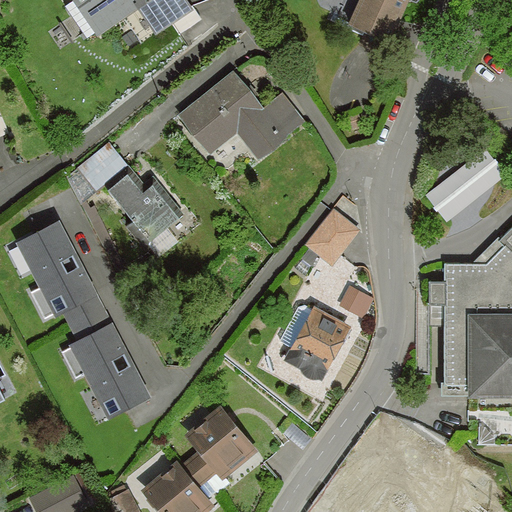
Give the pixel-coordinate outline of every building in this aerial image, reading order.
[(192,46),(213,31),(191,0),(77,0),(102,36),(142,8),(160,34),(177,23),(192,46)] [(391,41),(409,0),(363,0),(352,23),(391,41)] [(260,156),(306,119),(285,93),(266,108),(236,70),(183,113),(213,151),(239,130),(260,156)] [(114,138),(82,162),(99,185),(131,161),(114,138)] [(153,178),(145,185),(130,168),(111,184),(153,238),(182,216),(153,178)] [(444,204),(463,222),(497,187),(478,169),(444,204)] [(334,211),(308,244),(332,263),(359,230),(334,211)] [(57,220),(17,241),(57,316),(64,312),(97,294),(57,220)] [(476,262),(449,261),(449,279),(431,279),(432,288),(421,288),(419,373),(432,373),(432,324),(446,324),(444,393),(474,393),(475,444),(511,444),(511,246),(502,237),(476,262)] [(372,300),(351,289),(343,304),(363,315),(372,300)] [(110,321),(97,294),(64,312),(77,338),(110,321)] [(353,324),(316,306),(289,356),(303,364),(311,371),(321,374),(328,372),(353,324)] [(77,338),(70,342),(110,417),(150,395),(110,321),(77,338)] [(259,449),(223,404),(188,431),(224,476),(259,449)] [(205,511),(216,504),(179,459),(144,487),(164,511),(205,511)] [(414,511),(378,478),(346,511),(414,511)] [(63,511),(52,490),(32,501),(38,511),(63,511)]
